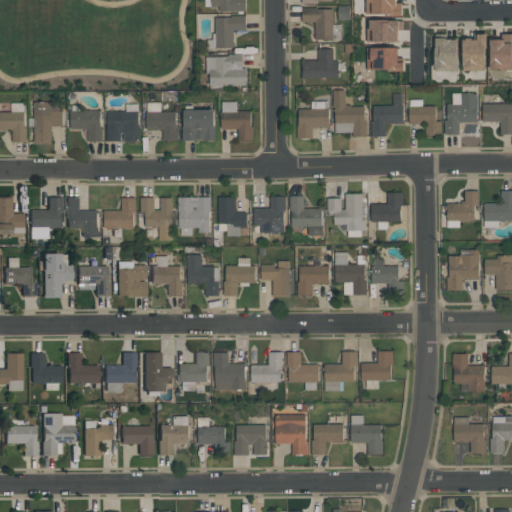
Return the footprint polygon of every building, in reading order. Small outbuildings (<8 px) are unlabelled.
[(245,0),(245,11),(218,11),(218,6),(204,6),(204,0),(245,0)] [(401,13),(365,13),(365,0),(396,0),(396,2),(401,2),(401,13)] [(332,39),(315,39),(315,22),(302,22),(302,8),(333,8),(332,39)] [(216,47),(215,17),(231,17),(231,15),(246,15),(246,29),(233,29),(233,47),(216,47)] [(366,41),(366,19),(403,20),(403,30),(397,30),(397,41),(366,41)] [(485,70),(462,70),(462,38),(477,38),(477,33),(485,33),(485,70)] [(511,70),(489,69),(490,39),(506,39),(506,33),(511,33),(511,70)] [(433,68),(434,38),(458,39),(457,68),(433,68)] [(403,69),(366,70),(365,47),(397,47),(398,61),(403,61),(403,69)] [(301,59),(318,59),(318,49),(333,49),(332,61),(339,61),(339,78),(301,77),(301,59)] [(206,73),(205,57),(228,56),(228,54),(242,54),(242,68),(246,68),(246,85),(222,86),(222,89),(209,89),(209,73),(206,73)] [(334,133),(333,90),(344,90),(345,105),(346,105),(351,105),(351,107),(365,106),(365,121),(367,121),(368,137),(352,137),(352,132),(334,133)] [(402,93),(403,123),(385,123),(385,136),(371,136),(370,122),(373,122),(372,105),(393,105),(392,94),(402,93)] [(446,104),(460,104),(460,93),(477,93),(477,104),(476,104),(476,122),(459,122),(459,135),(444,135),(444,119),(446,119),(446,104)] [(33,101),(59,101),(59,111),(62,111),(62,126),(52,125),(52,143),(33,143),(33,101)] [(482,103),(511,103),(511,134),(500,134),(500,122),(482,122),(482,103)] [(440,134),(423,134),(423,124),(408,124),(408,105),(436,105),(436,121),(440,121),(440,134)] [(215,140),(182,140),(182,126),(184,126),(183,110),(213,109),(214,126),(215,126),(215,140)] [(328,127),(312,127),(313,138),(296,138),(296,125),(298,125),(298,109),(328,109),(328,127)] [(70,129),(70,110),(100,110),(100,127),(102,127),(102,141),(87,141),(87,129),(70,129)] [(107,141),(107,111),(138,111),(139,141),(124,141),(123,133),(120,133),(120,141),(107,141)] [(146,111),(176,111),(176,127),(178,127),(178,140),(163,140),(163,129),(146,129),(146,111)] [(251,111),(251,126),(253,126),(253,139),(238,140),(238,129),(221,129),(221,111),(251,111)] [(0,112),(24,112),(24,127),(26,127),(26,141),(12,141),(12,130),(0,130),(0,112)] [(447,203),(461,203),(461,201),(464,201),(464,190),(479,190),(478,205),(473,205),(473,220),(447,220),(447,203)] [(511,220),(483,220),(483,203),(501,203),(501,190),(511,190),(511,220)] [(403,192),(403,205),(400,205),(400,221),(371,221),(370,203),(387,203),(387,192),(403,192)] [(362,194),(362,229),(347,229),(347,224),(333,224),(333,213),(326,213),(326,197),(341,197),(341,209),(345,209),(345,202),(344,202),(344,194),(362,194)] [(178,196),(210,197),(210,211),(209,211),(209,226),(210,226),(210,232),(198,232),(198,227),(191,227),(191,235),(180,235),(180,227),(179,227),(179,211),(177,211),(178,196)] [(284,232),(259,233),(259,225),(254,225),(254,208),(270,208),(270,196),(285,196),(286,209),(284,209),(284,232)] [(322,235),(308,235),(308,226),(291,226),(291,210),(289,210),(289,196),(304,196),(304,208),(321,208),(322,225),(322,235)] [(22,236),(0,236),(0,197),(10,197),(10,214),(22,214),(22,236)] [(29,228),(29,211),(47,211),(46,198),(61,197),(61,213),(59,213),(59,228),(29,228)] [(98,237),(81,238),(81,228),(67,228),(67,212),(65,212),(65,197),(80,197),(80,210),(98,209),(98,237)] [(103,228),(103,210),(121,209),(121,197),(135,197),(135,211),(133,211),(134,228),(103,228)] [(172,197),(172,241),(158,241),(158,227),(145,227),(145,212),(140,212),(140,197),(154,197),(154,210),(160,210),(160,197),(172,197)] [(235,212),(246,212),(246,227),(239,227),(239,236),(226,236),(226,223),(218,223),(217,197),(235,197),(235,212)] [(478,278),(462,278),(461,290),(446,290),(446,276),(448,276),(448,256),(460,256),(460,250),(478,250),(478,278)] [(59,254),(59,266),(71,266),(71,281),(59,281),(59,297),(41,297),(41,254),(59,254)] [(219,295),(205,295),(205,283),(187,283),(187,254),(201,254),(201,266),(215,266),(215,281),(219,281),(219,295)] [(511,254),(511,290),(494,290),(494,274),(484,274),(484,259),(496,259),(496,256),(503,256),(503,254),(511,254)] [(288,260),(289,296),(272,296),(272,279),(261,279),(260,264),(277,264),(277,260),(288,260)] [(366,295),(352,295),(352,282),(334,282),(334,264),(364,263),(364,280),(366,280),(366,295)] [(225,266),(255,265),(255,283),(237,283),(237,295),(223,296),(223,281),(226,281),(225,266)] [(106,266),(106,282),(108,282),(108,297),(94,297),(94,284),(76,284),(76,266),(106,266)] [(145,266),(144,280),(137,280),(137,282),(145,282),(145,297),(117,297),(117,270),(131,270),(131,266),(145,266)] [(180,266),(180,282),(182,282),(182,296),(168,296),(168,284),(150,284),(150,266),(180,266)] [(297,294),(297,281),(299,281),(299,266),(328,266),(328,283),(312,283),(312,294),(297,294)] [(388,282),(372,282),(371,266),(398,266),(398,280),(403,280),(403,295),(388,295),(388,282)] [(34,297),(20,297),(20,286),(2,286),(2,267),(30,267),(30,283),(34,283),(34,297)] [(251,382),(251,364),(268,364),(268,352),(282,351),(282,366),(280,366),(280,382),(251,382)] [(324,382),(324,364),(342,364),(342,351),(356,351),(356,366),(354,366),(354,382),(324,382)] [(362,380),(362,363),(378,363),(378,351),(393,351),(393,364),(391,364),(391,380),(362,380)] [(207,381),(177,381),(177,363),(193,363),(193,352),(209,352),(209,367),(207,367),(207,381)] [(215,390),(215,365),(213,365),(213,352),(228,352),(228,363),(245,363),(245,389),(215,390)] [(318,364),(318,382),(289,382),(288,366),(287,366),(287,352),(300,352),(301,365),(318,364)] [(121,353),(135,353),(135,367),(133,367),(133,384),(103,384),(103,366),(121,366),(121,353)] [(160,353),(160,369),(171,369),(171,384),(165,384),(165,391),(143,391),(143,353),(160,353)] [(511,353),(511,383),(491,383),(491,365),(508,365),(508,353),(511,353)] [(22,381),(7,381),(6,385),(0,385),(0,369),(4,369),(4,354),(21,354),(22,381)] [(61,366),(61,384),(31,383),(31,368),(29,368),(30,354),(43,354),(43,366),(61,366)] [(97,366),(98,383),(67,384),(66,354),(80,354),(80,366),(97,366)] [(469,391),(469,384),(454,384),(453,354),(468,354),(468,365),(485,365),(485,391),(469,391)] [(73,444),(55,444),(55,456),(41,456),(40,442),(42,442),(42,414),(60,414),(60,425),(73,425),(73,444)] [(275,414),(305,414),(305,441),(309,441),(309,454),(292,454),(292,444),(275,444),(275,414)] [(511,416),(511,440),(504,440),(504,452),(490,452),(490,438),(492,438),(492,422),(505,422),(505,416),(511,416)] [(343,423),(343,441),(325,441),(326,454),(312,454),(312,440),(313,440),(313,424),(343,423)] [(266,424),(266,441),(267,441),(267,454),(254,454),(254,445),(248,445),(248,454),(235,454),(235,440),(236,440),(236,424),(266,424)] [(351,443),(351,424),(381,424),(381,440),(382,440),(382,454),(367,454),(367,442),(351,443)] [(484,424),(484,440),(486,440),(485,453),(470,453),(470,442),(454,442),(454,424),(484,424)] [(83,456),(83,429),(98,429),(98,425),(111,425),(111,440),(100,440),(100,456),(83,456)] [(159,425),(188,425),(188,443),(171,443),(171,455),(157,455),(157,441),(159,441),(159,425)] [(34,426),(34,442),(36,442),(36,456),(23,456),(23,445),(4,445),(4,426),(34,426)] [(197,444),(197,426),(225,426),(225,441),(229,441),(229,454),(215,454),(215,444),(197,444)] [(137,444),(121,444),(121,427),(150,427),(150,442),(152,442),(152,456),(137,456),(137,444)]
